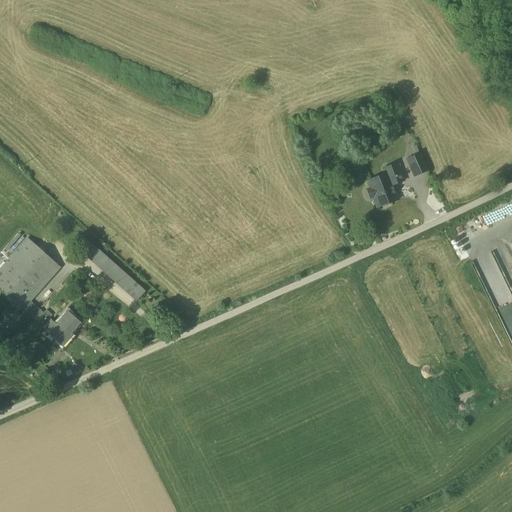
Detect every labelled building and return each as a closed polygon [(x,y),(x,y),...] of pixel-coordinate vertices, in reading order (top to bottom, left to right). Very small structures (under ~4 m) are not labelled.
[(476,105),(505,154),(511,149),(511,133),(491,97),(476,105)] [(420,154),(407,159),(414,176),(427,170),(420,154)] [(397,163),(383,168),(385,174),(367,181),(371,190),(374,189),(376,195),(373,196),(377,207),(398,200),(392,185),(404,181),(397,163)] [(0,286),(23,307),(32,298),(60,266),(27,237),(0,267),(0,286)] [(85,250),(138,298),(146,289),(92,241),(85,250)] [(45,327),(53,317),(32,298),(23,307),(45,327)] [(45,327),(64,343),(73,332),(71,330),(80,320),(68,309),(57,321),(53,317),(45,327)] [(62,358),(57,368),(62,371),(67,361),(62,358)]
